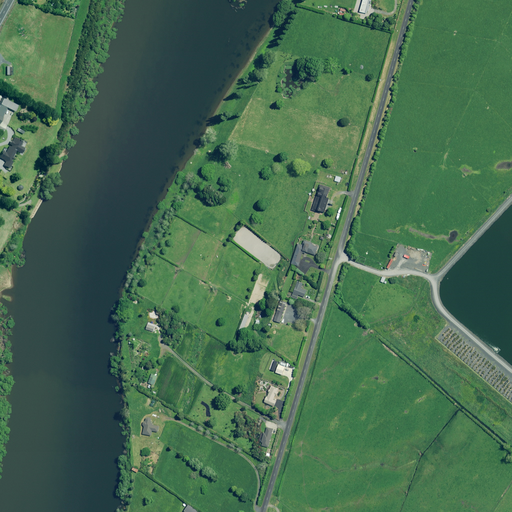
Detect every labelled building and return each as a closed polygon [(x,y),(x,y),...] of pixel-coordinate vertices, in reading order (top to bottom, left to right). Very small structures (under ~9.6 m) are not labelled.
[(362,0),(360,12),(368,14),(371,0),(362,0)] [(338,10),(341,11),(340,13),(339,12),(338,14),(344,16),(344,14),(343,14),(343,12),(346,12),(346,9),(339,8),(338,10)] [(0,121),(7,108),(15,112),(18,105),(3,98),(0,104),(0,121)] [(13,157),(12,157),(16,151),(20,154),(23,148),(20,146),(22,142),(14,138),(12,142),(10,141),(8,144),(10,145),(5,153),(2,151),(0,154),(0,158),(6,162),(3,166),(8,169),(12,162),(10,161),(11,160),(12,161),(13,157)] [(330,188),(320,185),(312,210),(321,213),(321,212),(324,212),(329,198),(327,198),(330,188)] [(312,243),(304,240),(302,245),(298,244),(291,264),(298,266),(303,253),(305,254),(306,252),(315,255),(318,247),(312,244),(312,243)] [(410,286),(399,280),(398,283),(409,289),(410,286)] [(303,284),(298,282),(292,297),(296,299),(298,295),(304,297),(307,291),(301,289),(303,284)] [(286,304),(280,302),(274,321),(280,323),(286,304)] [(250,312),(246,311),(238,331),(242,333),(250,312)] [(156,325),(148,323),(146,329),(153,332),(156,325)] [(157,376),(151,374),(148,383),(153,385),(157,376)] [(278,392),(277,392),(278,389),(271,386),(268,392),(269,392),(265,402),(274,406),(276,401),(273,400),(275,395),(276,396),(278,392)] [(146,421),(145,421),(144,421),(144,422),(143,422),(143,423),(143,424),(143,425),(143,426),(144,426),(144,427),(145,427),(143,434),(151,436),(152,431),(158,432),(159,426),(154,425),(151,422),(151,419),(147,417),(146,421)] [(273,429),(267,428),(265,434),(264,433),(262,442),(263,443),(262,446),(268,447),(273,429)]
